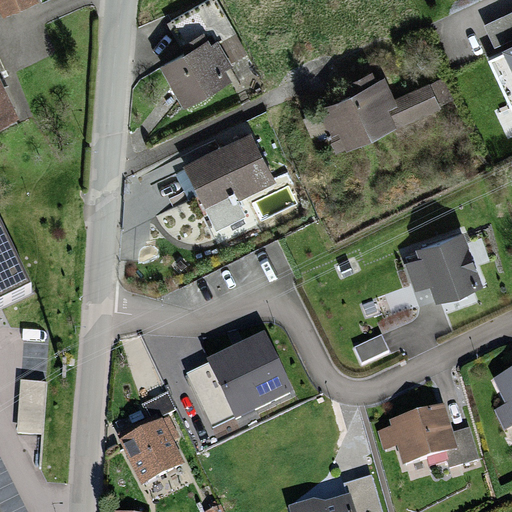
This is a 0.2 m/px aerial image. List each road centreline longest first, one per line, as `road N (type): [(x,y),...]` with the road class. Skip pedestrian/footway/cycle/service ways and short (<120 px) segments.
road 1 (residential): [(96,313),(184,328),(286,298),(320,381),(356,397),(511,331)]
road 2 (tertiary): [(96,313),(119,0)]
road 3 (tertiary): [(81,511),(96,313)]
